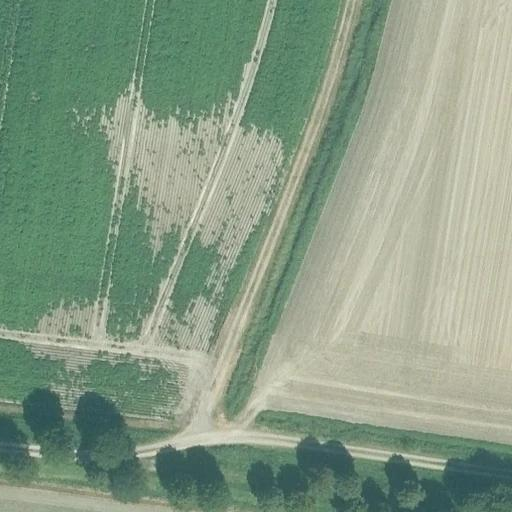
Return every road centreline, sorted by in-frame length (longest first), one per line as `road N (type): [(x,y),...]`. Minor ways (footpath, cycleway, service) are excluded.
road 1 (track): [(106,457),(224,432),(511,471)]
road 2 (track): [(475,511),(106,457)]
